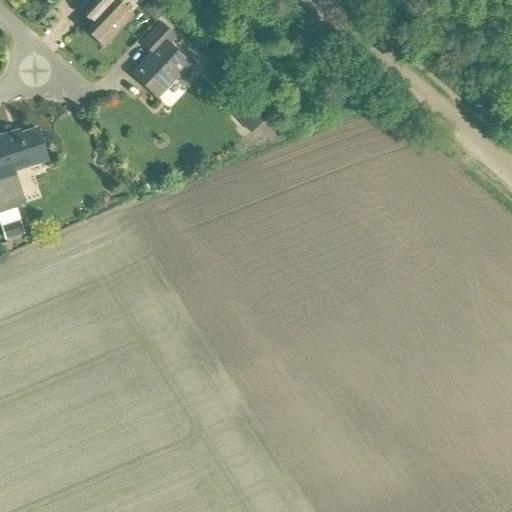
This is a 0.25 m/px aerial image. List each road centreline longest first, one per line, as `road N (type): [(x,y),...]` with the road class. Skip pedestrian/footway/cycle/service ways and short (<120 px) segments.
road 1 (unclassified): [(511,174),(314,0)]
road 2 (residential): [(11,85),(71,93),(80,81),(24,40)]
